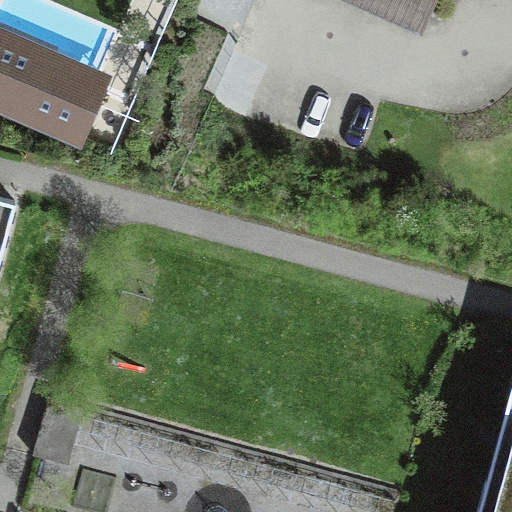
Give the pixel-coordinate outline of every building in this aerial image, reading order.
[(431,0),(355,0),(420,28),(431,0)] [(31,57),(0,43),(0,102),(74,134),(90,97),(26,70),(31,57)] [(0,255),(15,200),(0,196),(0,255)] [(511,511),(511,378),(475,511),(511,511)] [(84,404),(48,394),(32,453),(68,463),(84,404)]
